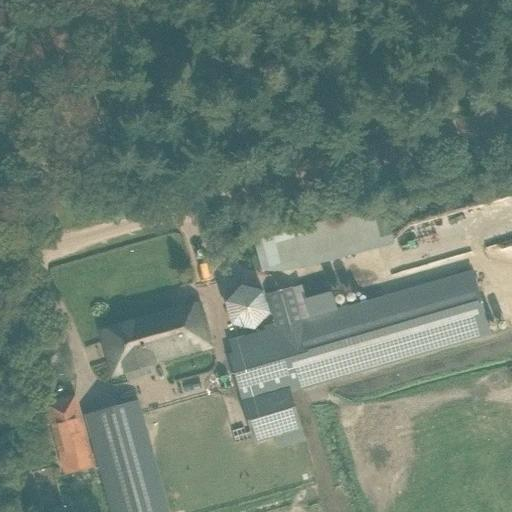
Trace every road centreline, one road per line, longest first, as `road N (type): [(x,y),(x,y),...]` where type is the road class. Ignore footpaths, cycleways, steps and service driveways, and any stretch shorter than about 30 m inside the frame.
road 1 (track): [(104,236),(511,121)]
road 2 (unclassified): [(0,270),(100,0)]
